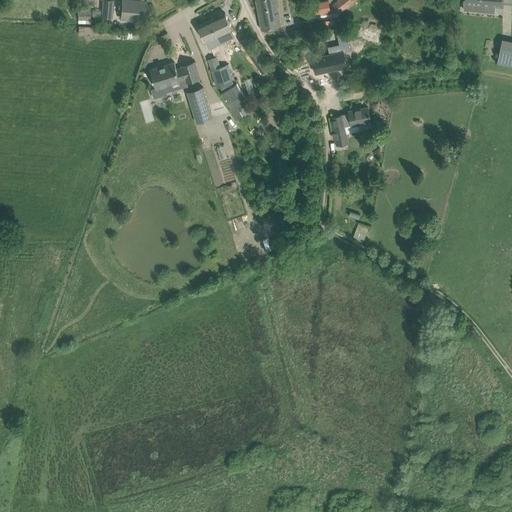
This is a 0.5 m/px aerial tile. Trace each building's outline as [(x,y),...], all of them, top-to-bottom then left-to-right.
[(112,18),(114,0),(110,0),(102,0),(101,17),(112,18)] [(131,0),(122,0),(121,18),(144,20),(146,1),(131,0)] [(255,0),(262,30),(272,28),(281,26),(277,4),(276,0),(255,0)] [(305,12),(330,9),(328,0),(317,0),(304,2),(305,12)] [(338,0),(333,5),(339,12),(353,0),(338,0)] [(484,11),(485,5),(503,7),(503,0),(463,0),(463,3),(475,4),(475,10),(484,11)] [(90,9),(77,9),(78,21),(78,23),(90,23),(90,15),(90,9)] [(225,13),(198,25),(209,49),(234,37),(230,29),(232,28),(225,13)] [(330,54),(312,58),(316,73),(341,68),(338,53),(344,52),(350,50),(347,34),(338,36),(339,44),(328,46),(330,54)] [(511,66),(511,41),(502,40),(497,63),(511,66)] [(253,46),(246,50),(256,63),(262,59),(253,46)] [(188,83),(200,78),(195,61),(181,65),(182,67),(176,69),(174,62),(150,69),(156,88),(151,89),(154,98),(168,94),(167,92),(165,85),(186,78),(188,83)] [(216,85),(233,80),(228,64),(221,66),(211,69),(216,85)] [(197,123),(213,118),(203,87),(187,92),(197,123)] [(371,121),(370,117),(368,107),(349,111),(349,113),(348,114),(335,116),(332,117),(334,126),(338,144),(348,142),(344,126),(351,125),(358,124),(359,130),(371,128),(369,121),(371,121)] [(366,235),(368,228),(358,224),(355,231),(353,237),(363,243),(366,235)]
